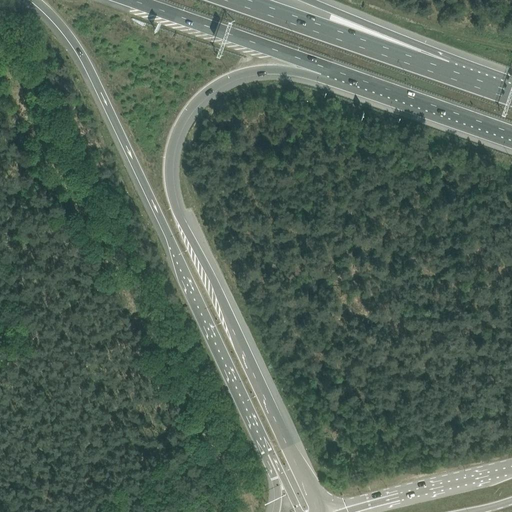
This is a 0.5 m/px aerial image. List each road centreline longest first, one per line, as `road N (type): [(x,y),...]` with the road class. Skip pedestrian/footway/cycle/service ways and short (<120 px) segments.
road 1 (motorway): [(315,511),(175,207),(169,168),(184,116),(216,84),(251,71),(324,67)]
road 2 (motorway): [(34,0),(83,57),(279,472)]
road 3 (motorway): [(445,72),(236,0)]
road 4 (motorway): [(131,0),(324,67)]
road 5 (motorway): [(324,67),(511,132)]
road 6 (secondary): [(511,467),(345,511)]
road 7 (motorway): [(445,72),(307,0)]
